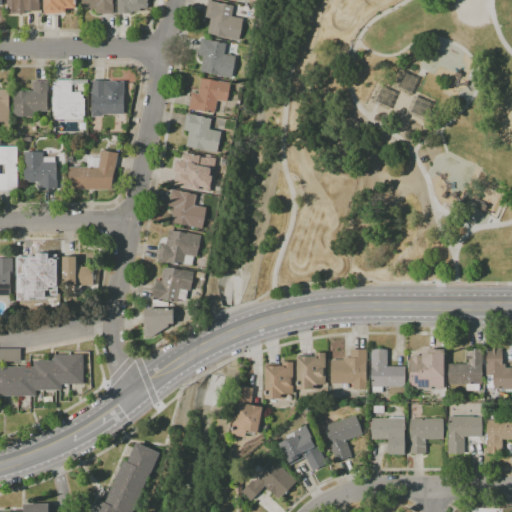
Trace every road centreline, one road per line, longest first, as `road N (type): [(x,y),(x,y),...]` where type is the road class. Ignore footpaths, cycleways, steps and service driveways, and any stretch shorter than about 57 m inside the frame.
road 1 (residential): [(173,0),(112,318),(118,365),(133,397)]
road 2 (tertiary): [(511,307),(352,306),(262,320),(197,349),(133,397)]
road 3 (residential): [(511,487),(375,488),(333,498),(316,511)]
road 4 (residential): [(162,54),(0,52)]
road 5 (residential): [(130,222),(0,222)]
